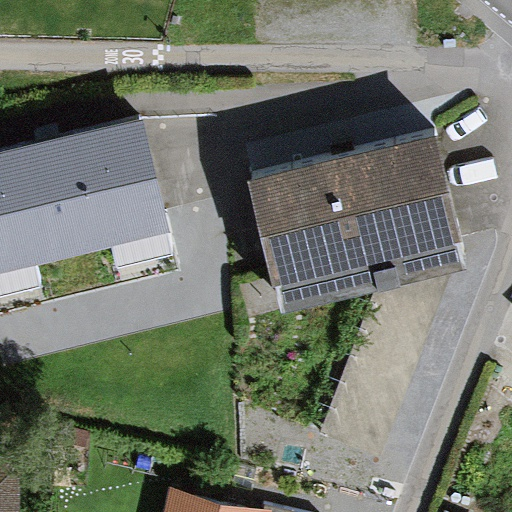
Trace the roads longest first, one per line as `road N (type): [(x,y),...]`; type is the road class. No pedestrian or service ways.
road 1 (residential): [(511,79),(356,60),(0,65)]
road 2 (residential): [(511,215),(401,511)]
